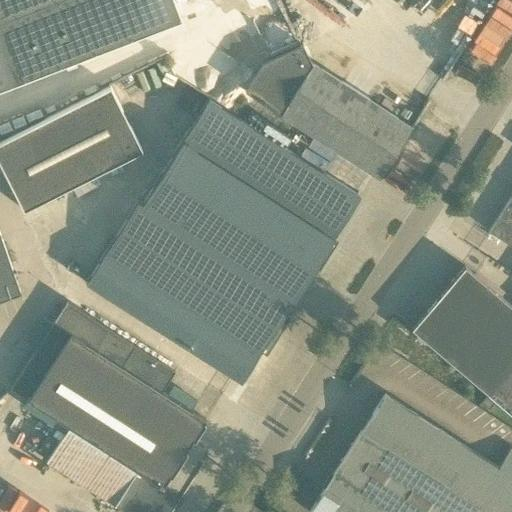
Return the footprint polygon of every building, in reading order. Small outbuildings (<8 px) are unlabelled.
[(0,0),(0,87),(181,18),(174,0),(0,0)] [(279,114),(362,167),(379,178),(412,127),(312,63),(302,45),(262,64),(245,92),(280,113),(279,114)] [(0,164),(23,210),(142,150),(110,86),(0,141),(0,164)] [(85,282),(224,370),(241,381),(260,351),(266,355),(285,326),(279,322),(293,299),(314,267),(319,271),(338,240),(333,237),(345,217),(359,195),(348,188),(207,99),(154,183),(141,204),(138,201),(105,252),(85,282)] [(511,193),(488,231),(511,246),(511,193)] [(0,301),(20,294),(0,235),(0,301)] [(411,328),(488,394),(511,365),(511,306),(464,266),(411,328)] [(64,433),(46,461),(113,504),(125,511),(169,511),(179,496),(176,494),(205,449),(191,441),(205,419),(161,390),(173,370),(67,302),(11,390),(27,400),(23,407),(64,433)] [(511,365),(488,394),(480,402),(488,408),(495,400),(511,414),(511,365)] [(507,511),(511,505),(511,447),(498,466),(401,404),(384,394),(352,444),(351,443),(350,445),(351,445),(342,460),(341,459),(340,461),(341,461),(309,511),(507,511)] [(29,454),(41,437),(30,430),(18,447),(29,454)]
